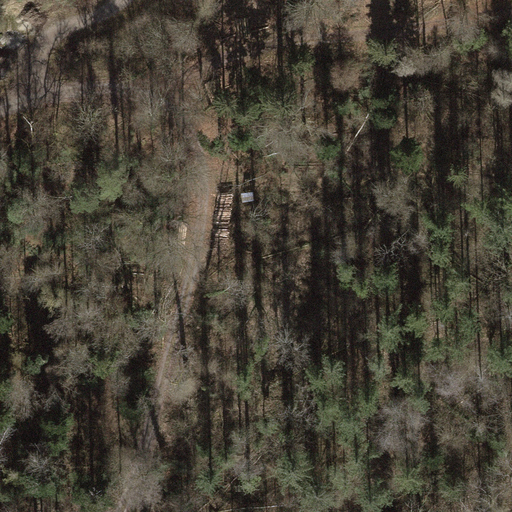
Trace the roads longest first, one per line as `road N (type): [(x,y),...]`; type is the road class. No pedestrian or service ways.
road 1 (track): [(117,511),(190,267),(200,184),(194,145),(155,104),(105,84),(41,97),(35,71),(38,47),(123,0)]
road 2 (track): [(105,84),(511,14)]
road 3 (track): [(200,184),(511,272)]
